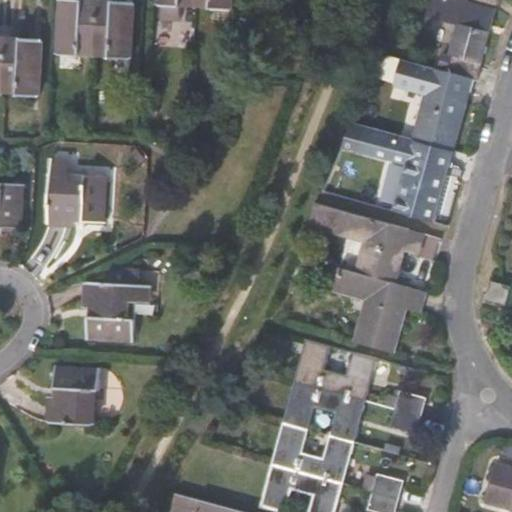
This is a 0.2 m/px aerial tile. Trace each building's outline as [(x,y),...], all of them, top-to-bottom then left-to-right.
[(81,0),(62,0),(59,52),(133,56),(135,3),(81,0)] [(468,0),(431,0),(428,15),(460,24),(451,57),(442,55),(439,68),(475,79),(495,7),(468,0)] [(0,38),(0,90),(40,93),(44,41),(0,38)] [(439,68),(442,55),(436,53),(432,67),(439,68)] [(429,90),(416,139),(454,149),(475,79),(447,71),(403,59),(397,81),(429,90)] [(454,149),(416,139),(384,130),(377,155),(409,164),(396,210),(436,221),(455,150),(454,149)] [(54,158),(53,177),(69,178),(70,159),(54,158)] [(86,179),(69,178),(53,177),(52,222),(75,224),(76,220),(106,222),(108,175),(86,174),(86,179)] [(0,181),(0,225),(23,226),(25,183),(0,181)] [(358,272),(396,282),(405,250),(396,248),(402,226),(324,204),(317,227),(367,241),(358,272)] [(426,233),(402,226),(396,248),(405,250),(420,254),(426,233)] [(313,265),(298,261),(294,276),(309,280),(313,265)] [(404,284),(396,282),(358,272),(343,267),(336,289),(368,298),(357,339),(395,350),(407,308),(398,306),(404,284)] [(131,318),(132,300),(132,284),(139,285),(140,270),(126,270),(108,278),(107,283),(88,282),(86,314),(89,314),(88,338),(134,340),(134,318),(131,318)] [(511,285),(492,281),(487,300),(507,305),(511,286),(511,285)] [(139,285),(132,284),(132,300),(152,302),(152,285),(139,285)] [(427,291),(404,284),(398,306),(407,308),(422,312),(427,291)] [(296,381),(367,400),(379,357),(354,351),(348,373),(327,368),(333,345),(307,338),(296,381)] [(58,366),(57,395),(51,395),(50,420),(97,422),(100,369),(58,366)] [(356,442),(367,400),(296,381),(285,423),(310,429),(316,406),(337,412),(331,434),(356,442)] [(402,390),(401,395),(391,393),(388,404),(398,407),(392,426),(419,433),(429,398),(402,390)] [(304,451),(310,429),(285,423),(274,463),(345,482),(356,442),(331,434),(325,457),(304,451)] [(336,511),(345,482),(274,463),(262,505),(287,511),(294,490),(314,494),(309,511),(336,511)] [(511,511),(511,466),(498,463),(487,501),(511,507),(511,511)] [(396,511),(405,481),(379,474),(379,477),(367,474),(365,487),(375,490),(369,508),(382,511),(396,511)] [(76,511),(88,502),(79,492),(65,504),(71,511),(76,511)] [(247,511),(200,499),(176,493),(170,511),(247,511)]
